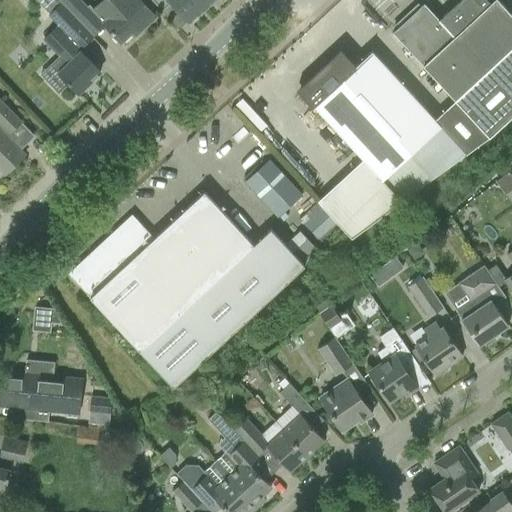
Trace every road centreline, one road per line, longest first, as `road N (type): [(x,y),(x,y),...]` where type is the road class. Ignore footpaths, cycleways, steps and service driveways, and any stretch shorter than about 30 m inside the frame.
road 1 (tertiary): [(0,254),(20,225),(263,0)]
road 2 (residential): [(380,449),(511,358)]
